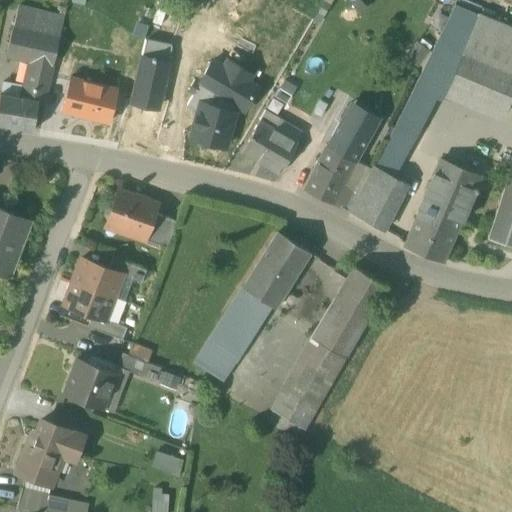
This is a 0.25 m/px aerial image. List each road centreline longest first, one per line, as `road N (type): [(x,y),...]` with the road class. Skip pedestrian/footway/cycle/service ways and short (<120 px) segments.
road 1 (unclassified): [(95,161),(283,200),(408,272),(511,300)]
road 2 (residential): [(95,161),(0,392)]
